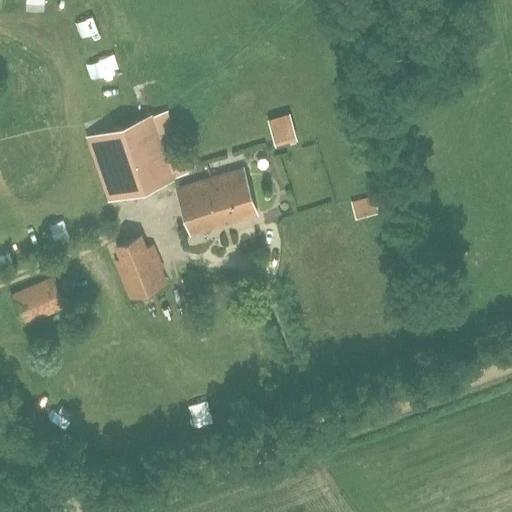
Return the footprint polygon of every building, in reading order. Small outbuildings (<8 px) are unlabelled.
[(109,198),(184,173),(164,112),(89,138),(109,198)] [(278,145),(302,139),(295,114),(272,120),(278,145)] [(190,235),(257,214),(242,168),(176,188),(190,235)] [(356,218),(380,211),(376,196),(352,202),(356,218)] [(162,268),(152,245),(115,261),(131,298),(167,283),(160,269),(162,268)] [(24,324),(65,307),(53,277),(11,294),(24,324)] [(85,342),(63,341),(62,361),(85,361),(85,342)]
